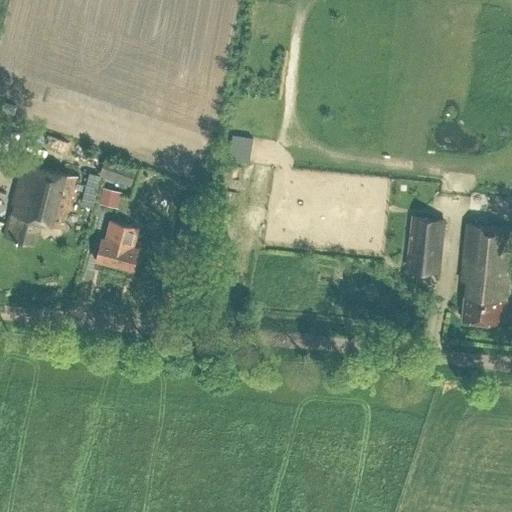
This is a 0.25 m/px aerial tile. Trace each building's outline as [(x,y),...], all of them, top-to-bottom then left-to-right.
[(232,133),(229,156),(250,159),(253,136),(232,133)] [(148,191),(155,171),(106,154),(100,174),(148,191)] [(69,211),(79,173),(26,159),(6,235),(35,242),(41,219),(60,224),(63,210),(69,211)] [(103,185),(99,201),(118,206),(122,190),(103,185)] [(210,207),(205,239),(221,241),(227,242),(231,210),(226,209),(210,207)] [(412,214),(406,265),(438,269),(445,218),(412,214)] [(133,269),(139,246),(128,243),(133,225),(109,218),(104,237),(102,236),(96,259),(133,269)] [(182,221),(179,235),(191,238),(194,223),(182,221)] [(511,226),(467,222),(461,278),(466,279),(461,316),(464,316),(499,320),(499,313),(504,313),(505,314),(508,291),(506,291),(506,288),(508,288),(511,254),(511,226)] [(222,262),(225,243),(206,241),(203,260),(222,262)]
